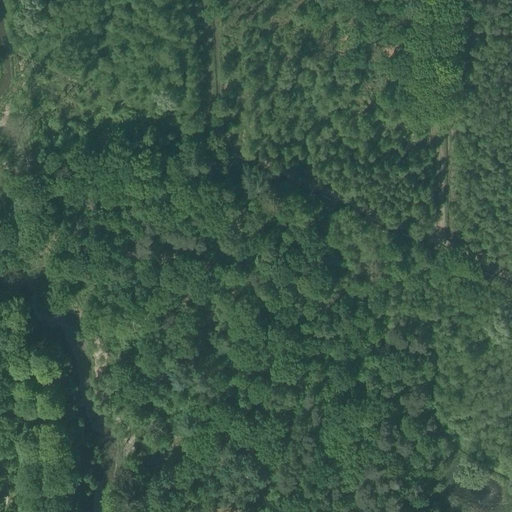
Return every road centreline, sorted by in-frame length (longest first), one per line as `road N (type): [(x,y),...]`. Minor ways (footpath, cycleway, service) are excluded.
road 1 (track): [(297,369),(402,394),(511,472)]
road 2 (track): [(297,369),(246,511)]
